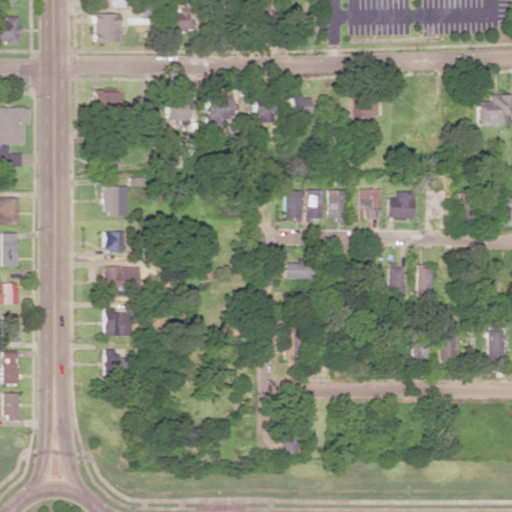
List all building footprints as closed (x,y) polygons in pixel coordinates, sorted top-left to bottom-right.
[(189,31),(189,18),(184,18),(184,8),(162,7),(161,30),(189,31)] [(116,13),(89,14),(89,43),(120,42),(119,33),(116,33),(116,13)] [(0,42),(15,42),(14,16),(0,16),(1,20),(0,20),(0,42)] [(118,108),(118,91),(90,91),(90,109),(118,108)] [(506,94),(486,94),(486,101),(474,101),(475,125),(507,124),(506,94)] [(306,96),(287,96),(287,117),(306,116),(306,96)] [(228,97),(200,97),(201,130),(219,130),(219,118),(229,118),(228,97)] [(374,115),(373,100),(352,100),(352,126),(366,126),(366,116),(374,115)] [(161,120),(173,120),(173,125),(184,125),(185,102),(162,102),(161,120)] [(269,122),(269,106),(249,106),(249,122),(269,122)] [(0,165),(17,166),(17,153),(6,153),(6,144),(20,144),(20,123),(26,123),(26,107),(0,107),(0,165)] [(114,165),(114,145),(94,145),(94,165),(114,165)] [(122,185),(99,186),(99,214),(122,214),(122,185)] [(376,188),(354,188),(355,218),(376,218),(376,188)] [(318,190),(302,189),(301,217),(317,217),(318,190)] [(297,190),(280,190),(280,218),(297,218),(297,190)] [(322,218),(338,218),(339,190),(323,190),(322,218)] [(410,218),(411,191),(391,190),(391,198),(384,197),(384,217),(410,218)] [(470,193),(456,192),(455,220),(469,221),(470,193)] [(0,224),(13,225),(14,198),(0,197),(0,224)] [(499,227),(511,227),(511,197),(500,197),(499,227)] [(119,252),(119,231),(99,231),(99,252),(119,252)] [(0,266),(13,266),(12,233),(0,232),(0,266)] [(282,278),(309,278),(310,263),(282,262),(282,278)] [(383,299),(399,299),(399,265),(383,265),(383,299)] [(99,295),(119,294),(119,285),(134,284),(133,266),(98,267),(99,295)] [(427,266),(412,266),(411,299),(426,299),(427,266)] [(0,303),(13,304),(13,283),(0,282),(0,303)] [(100,335),(126,335),(127,312),(113,312),(113,308),(100,308),(100,335)] [(14,315),(0,314),(0,341),(13,342),(14,315)] [(451,321),(434,321),(434,358),(451,358),(451,321)] [(499,330),(483,330),(484,357),(500,357),(499,330)] [(280,360),(293,359),(292,331),(279,332),(280,360)] [(423,358),(424,341),(407,341),(407,358),(423,358)] [(118,349),(100,349),(100,367),(118,367),(118,349)] [(0,383),(13,384),(14,355),(0,353),(0,383)] [(0,419),(14,419),(14,392),(0,392),(0,419)] [(293,455),(293,444),(300,445),(301,416),(279,415),(278,455),(293,455)]
